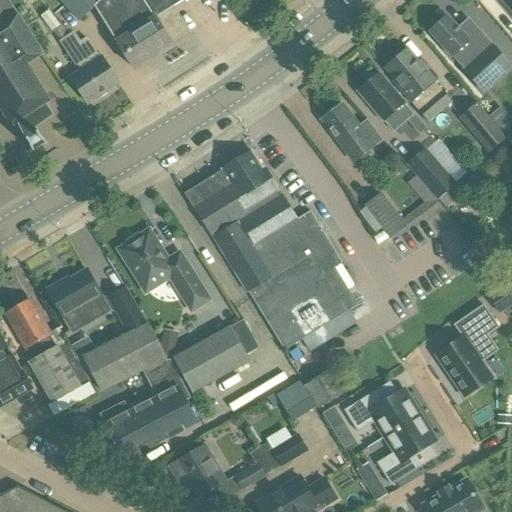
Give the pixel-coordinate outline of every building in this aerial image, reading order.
[(0,0),(0,110),(10,127),(17,123),(23,135),(30,146),(33,153),(35,152),(33,148),(41,142),(44,146),(45,144),(40,139),(34,127),(52,115),(45,105),(49,102),(26,66),(43,55),(7,0),(0,0)] [(60,0),(79,21),(94,8),(134,69),(190,33),(173,6),(182,0),(60,0)] [(511,0),(498,0),(511,16),(511,0)] [(485,8),(467,22),(486,48),(505,34),(485,8)] [(57,36),(70,31),(63,13),(50,19),(57,36)] [(447,17),(429,32),(451,57),(458,64),(483,92),(510,68),(490,46),(478,56),(466,43),(468,41),(447,17)] [(74,33),(60,43),(80,72),(71,78),(88,104),(119,84),(101,58),(100,59),(87,39),(81,43),(74,33)] [(407,50),(385,69),(388,72),(403,90),(401,92),(427,123),(451,103),(407,50)] [(378,75),(358,92),(383,121),(392,132),(406,120),(413,114),(403,104),(392,90),(381,78),(378,75)] [(342,105),(322,121),(344,148),(354,162),(374,147),(382,141),(366,119),(358,125),(342,105)] [(476,105),(459,119),(487,153),(504,139),(500,134),(476,105)] [(511,123),(500,134),(504,139),(507,143),(511,138),(511,123)] [(425,148),(406,164),(409,167),(416,175),(417,176),(420,179),(433,195),(435,198),(438,201),(439,200),(456,185),(455,183),(426,150),(425,148)] [(511,152),(505,150),(497,170),(511,176),(511,152)] [(255,158),(189,199),(247,293),(285,351),(359,305),(350,290),(356,286),(342,264),(322,233),(310,212),(297,220),(263,166),(261,168),(255,158)] [(383,194),(367,206),(391,238),(407,226),(383,194)] [(149,232),(120,250),(146,291),(169,277),(191,312),(210,300),(187,264),(174,272),(149,232)] [(67,324),(58,329),(77,360),(84,357),(108,344),(107,343),(125,333),(126,334),(147,323),(126,290),(112,298),(122,314),(115,318),(101,295),(87,271),(65,284),(63,281),(47,290),(67,324)] [(511,303),(511,297),(503,285),(487,296),(498,313),(511,303)] [(30,300),(6,314),(27,350),(34,359),(28,362),(29,364),(35,374),(53,404),(48,407),(54,417),(96,393),(90,382),(77,360),(58,329),(50,334),(30,300)] [(484,306),(454,326),(462,338),(435,356),(463,398),(491,379),(470,347),(498,328),(484,306)] [(166,359),(147,323),(126,334),(108,344),(84,357),(102,392),(142,371),(150,367),(166,359)] [(248,361),(229,326),(173,358),(174,360),(172,361),(177,370),(179,369),(193,393),(248,361)] [(0,409),(33,390),(25,377),(23,373),(22,373),(20,370),(13,357),(9,359),(4,350),(8,348),(0,334),(0,409)] [(354,357),(341,365),(355,388),(368,380),(354,357)] [(190,398),(176,371),(177,370),(172,361),(170,362),(169,360),(152,369),(150,367),(142,371),(156,398),(104,425),(122,458),(158,439),(160,442),(199,421),(191,407),(186,409),(183,403),(190,398)] [(331,373),(307,388),(319,410),(344,396),(331,373)] [(384,438),(423,413),(414,399),(411,401),(404,390),(380,405),(372,393),(344,411),(358,433),(375,423),(384,438)] [(323,416),(338,440),(348,433),(335,410),(323,416)] [(432,428),(423,413),(384,438),(394,453),(377,464),(391,486),(419,468),(411,456),(436,441),(429,430),(432,428)] [(240,427),(245,425),(239,414),(229,420),(232,426),(240,427)] [(269,443),(260,448),(274,471),(281,466),(307,451),(297,436),(292,439),(273,451),(269,443)] [(331,456),(349,471),(359,459),(342,444),(331,456)] [(204,446),(169,467),(183,489),(196,481),(205,495),(226,482),(204,446)] [(274,471),(260,448),(250,454),(257,465),(235,478),(242,490),(274,471)] [(384,490),(375,476),(365,483),(373,497),(384,490)] [(257,503),(261,511),(315,511),(318,511),(336,500),(324,479),(307,490),(300,478),(257,503)] [(466,480),(423,505),(426,511),(479,511),(483,510),(466,480)] [(0,498),(0,511),(64,511),(19,488),(0,498)]
